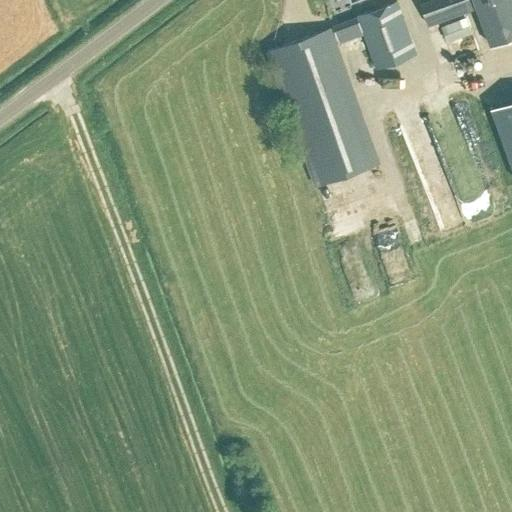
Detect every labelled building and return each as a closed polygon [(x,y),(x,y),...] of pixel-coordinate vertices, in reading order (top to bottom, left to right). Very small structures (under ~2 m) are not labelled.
[(335,0),(320,0),(324,11),(338,7),(335,0)] [(375,66),(416,51),(398,0),(391,0),(356,12),(375,66)] [(461,0),(430,0),(418,5),(426,25),(465,10),(461,0)] [(330,26),(268,48),(316,184),(379,162),(330,26)] [(511,164),(511,96),(489,105),(511,164)] [(447,168),(456,200),(472,196),(463,163),(447,168)] [(390,256),(377,257),(378,272),(392,271),(390,256)]
